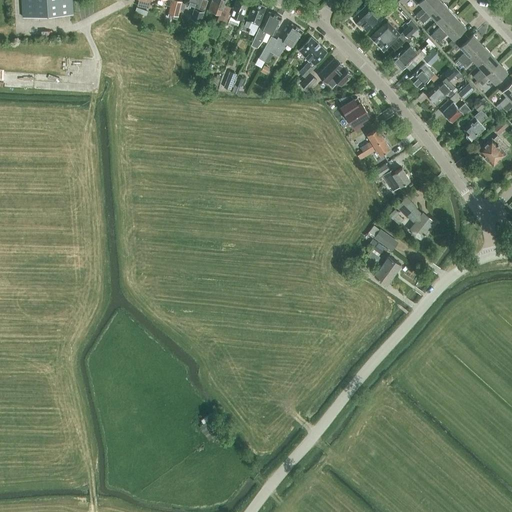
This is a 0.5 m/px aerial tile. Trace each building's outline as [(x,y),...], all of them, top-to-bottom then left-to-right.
[(21,0),(23,17),(73,14),(72,0),(21,0)] [(172,0),(171,6),(168,17),(177,19),(180,9),(182,1),(177,0),(172,0)] [(200,21),(208,0),(207,0),(184,0),(184,2),(183,3),(186,3),(195,6),(191,18),(200,21)] [(230,6),(230,5),(225,4),(226,0),(212,0),(209,10),(219,13),(216,21),(225,24),(231,6),(230,6)] [(248,0),(235,0),(230,15),(242,19),(248,0)] [(375,7),(368,0),(353,15),(354,16),(353,18),(356,21),(359,21),(366,28),(377,18),(381,14),(375,7)] [(415,14),(419,19),(438,0),(412,0),(416,4),(419,2),(423,7),(415,14)] [(440,0),(438,0),(419,19),(423,23),(431,15),(436,20),(448,8),(440,0)] [(246,20),(244,26),(249,27),(256,30),(258,24),(259,24),(266,6),(255,2),(253,3),(249,14),(247,13),(244,20),(246,20)] [(448,8),(436,20),(441,25),(433,33),(436,37),(457,17),(448,8)] [(282,17),(269,11),(261,27),(259,26),(251,44),(257,47),(262,40),(267,31),(274,34),(282,17)] [(457,17),(436,37),(440,41),(448,33),(453,38),(449,43),(453,47),(457,42),(465,34),(462,31),(466,27),(457,17)] [(407,37),(418,27),(410,19),(407,22),(409,25),(402,32),(407,37)] [(400,34),(396,29),(389,22),(384,26),(383,25),(371,36),(383,50),(400,34)] [(278,36),(277,39),(270,51),(278,56),(287,42),(293,46),(303,30),(292,23),(282,39),(278,36)] [(465,34),(457,42),(465,51),(457,59),(461,63),(482,44),(473,34),(469,38),(465,34)] [(264,60),(270,51),(277,39),(271,36),(258,57),(255,63),(261,66),(264,60)] [(315,64),(327,51),(311,36),(299,49),(310,60),(299,72),(305,78),(316,66),(315,64)] [(430,40),(428,38),(426,40),(428,42),(433,48),(435,46),(430,40)] [(409,42),(408,43),(406,40),(399,46),(402,49),(392,58),(402,69),(412,59),(417,63),(426,55),(419,48),(417,51),(409,42)] [(482,44),(461,63),(465,67),(473,59),(477,64),(490,52),(482,44)] [(428,63),(438,53),(433,48),(423,58),(428,63)] [(490,52),(477,64),(482,70),(474,77),(478,81),(499,62),(490,52)] [(341,84),(351,75),(334,57),(318,73),(332,87),(338,81),(341,84)] [(499,62),(478,81),(482,85),(490,78),(495,83),(508,71),(499,62)] [(424,63),(410,77),(420,87),(430,78),(435,73),(424,63)] [(457,70),(452,64),(443,72),(448,78),(457,70)] [(236,74),(230,72),(229,75),(226,83),(225,87),(230,89),(233,82),(236,74)] [(435,73),(430,78),(433,82),(438,77),(435,73)] [(216,87),(219,78),(208,74),(205,83),(216,87)] [(307,89),(315,80),(309,74),(300,83),(307,89)] [(240,86),(243,78),(238,75),(234,84),(240,86)] [(294,88),(301,81),(296,77),(290,84),(294,88)] [(508,77),(499,86),(502,90),(507,96),(499,103),(503,107),(511,98),(511,80),(511,81),(508,77)] [(446,80),(444,82),(443,80),(427,95),(435,103),(447,93),(450,96),(454,92),(448,86),(449,84),(446,80)] [(469,82),(459,92),(465,97),(475,88),(469,82)] [(351,95),(339,98),(343,106),(353,99),(351,95)] [(478,110),(487,102),(483,97),(474,106),(478,110)] [(511,98),(503,107),(507,111),(511,106),(511,98)] [(361,102),(357,105),(354,99),(353,99),(343,106),(342,106),(355,127),(362,123),(360,120),(369,115),(361,102)] [(464,115),(470,109),(464,103),(459,108),(453,102),(443,112),(452,121),(462,112),(464,115)] [(481,123),(487,116),(480,109),(468,121),(470,123),(464,128),(467,132),(466,133),(467,134),(466,136),(469,139),(471,139),(472,139),(485,127),(481,123)] [(503,119),(493,128),(498,133),(508,125),(503,119)] [(371,140),(360,147),(363,151),(384,138),(377,128),(367,134),(371,140)] [(506,146),(499,138),(497,135),(493,139),(492,137),(479,150),(484,155),(484,156),(487,159),(493,165),(506,153),(505,151),(508,148),(506,146)] [(384,138),(363,151),(357,155),(360,158),(376,148),(380,154),(390,148),(384,138)] [(386,164),(371,173),(375,179),(382,174),(390,170),(386,164)] [(390,170),(382,174),(387,181),(392,178),(395,176),(401,186),(410,180),(402,167),(394,172),(392,168),(390,170)] [(423,212),(422,214),(415,207),(416,206),(406,197),(397,206),(406,215),(407,215),(415,222),(409,229),(421,238),(434,221),(423,212)] [(397,214),(399,212),(395,209),(389,215),(398,223),(402,219),(397,214)] [(373,225),(367,233),(373,237),(379,229),(373,225)] [(398,242),(380,229),(374,237),(392,250),(398,242)] [(374,240),(371,245),(375,247),(374,248),(380,253),(384,247),(374,240)] [(371,251),(368,255),(394,273),(401,264),(389,255),(384,261),(371,251)] [(365,256),(360,253),(356,258),(361,262),(365,256)] [(394,273),(368,255),(365,258),(379,268),(374,274),(387,283),(394,273)] [(215,415),(214,412),(201,420),(203,423),(215,415)] [(210,440),(221,431),(212,418),(199,427),(210,440)]
